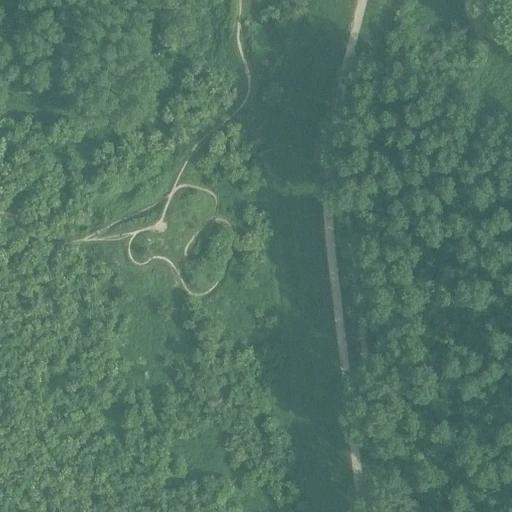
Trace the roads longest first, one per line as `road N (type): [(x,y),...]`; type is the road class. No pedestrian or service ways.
road 1 (track): [(360,511),(329,231),(333,124),(364,0)]
road 2 (unknown): [(386,0),(364,242),(389,511)]
